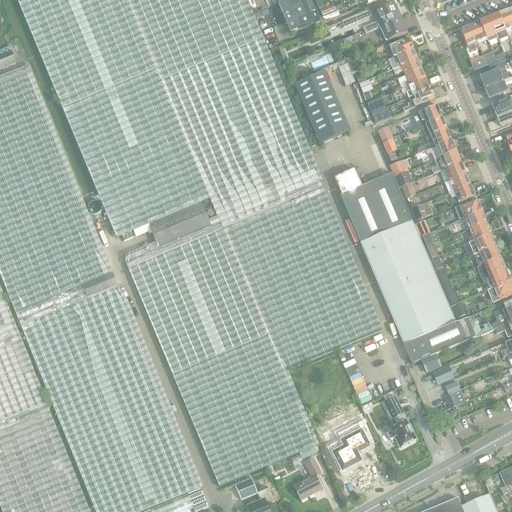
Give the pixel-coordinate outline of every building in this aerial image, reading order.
[(116,239),(148,226),(201,204),(212,228),(159,250),(156,243),(125,256),(125,263),(127,270),(128,269),(168,366),(219,488),(300,455),(303,461),(317,455),(314,449),(319,446),(288,372),(383,332),(321,183),(323,182),(256,21),(256,20),(253,16),(246,0),(16,0),(66,118),(116,239)] [(276,0),(291,35),(321,23),(311,0),(276,0)] [(321,0),(316,0),(314,1),(319,11),(325,8),(321,0)] [(338,5),(322,11),(324,16),(340,10),(338,5)] [(365,35),(382,28),(400,20),(398,13),(399,13),(396,8),(395,8),(395,7),(376,14),(379,22),(363,28),(365,35)] [(344,29),(365,20),(372,18),(369,11),(355,17),(341,23),(344,29)] [(511,20),(508,11),(498,15),(508,37),(511,34),(511,20)] [(261,12),(253,16),(256,20),(256,21),(263,18),(261,12)] [(338,12),(323,18),(325,20),(334,18),(339,16),(338,12)] [(508,37),(498,15),(489,19),(498,40),(498,41),(508,37)] [(488,44),(498,40),(489,19),(480,23),(487,40),(488,44)] [(403,28),(400,20),(382,28),(388,42),(406,34),(405,33),(406,32),(404,27),(403,28)] [(477,44),(487,40),(480,23),(470,26),(477,44)] [(467,48),(477,44),(470,26),(460,31),(467,48)] [(346,40),(349,46),(358,42),(356,36),(346,40)] [(349,46),(346,40),(337,44),(339,50),(349,46)] [(393,59),(396,58),(413,51),(413,50),(413,48),(412,44),(410,44),(408,40),(403,42),(389,48),(393,59)] [(0,50),(0,55),(1,58),(0,57),(0,70),(16,64),(11,53),(9,46),(0,50)] [(383,46),(375,49),(377,54),(385,50),(383,46)] [(282,48),(278,50),(284,65),(288,63),(282,48)] [(396,64),(398,69),(417,61),(413,51),(396,58),(398,63),(396,64)] [(504,54),(494,58),(496,63),(506,59),(504,54)] [(487,67),(496,63),(494,58),(485,62),(487,67)] [(484,59),(471,64),(475,73),(487,67),(485,62),(484,59)] [(511,59),(478,74),(485,90),(503,83),(500,76),(506,74),(504,69),(510,66),(511,69),(511,68),(511,59)] [(402,73),(404,78),(421,71),(417,61),(398,69),(392,71),(395,77),(402,73)] [(129,304),(117,288),(85,301),(80,288),(112,275),(95,233),(29,66),(0,77),(0,275),(39,372),(95,511),(143,511),(202,489),(183,439),(129,304)] [(401,91),(402,91),(426,81),(421,71),(404,78),(406,83),(399,86),(400,88),(401,91)] [(320,145),(350,133),(325,73),(295,86),(320,145)] [(356,77),(359,85),(367,82),(364,74),(356,77)] [(511,87),(509,80),(503,83),(485,90),(489,102),(490,101),(503,96),(505,101),(511,98),(511,87)] [(369,81),(367,82),(359,85),(361,89),(364,95),(369,93),(374,91),(370,83),(369,81)] [(409,100),(413,98),(430,91),(426,81),(402,91),(404,96),(407,94),(409,100)] [(413,98),(409,100),(411,104),(407,106),(408,108),(403,110),(404,114),(415,109),(434,101),(433,97),(433,96),(432,93),(431,92),(430,91),(413,98)] [(369,93),(364,95),(366,102),(372,99),(369,93)] [(511,100),(492,108),(496,118),(511,111),(511,100)] [(367,105),(371,115),(378,113),(384,110),(381,104),(379,105),(378,101),(367,105)] [(413,127),(414,131),(442,119),(437,108),(419,116),(422,123),(413,127)] [(511,111),(496,118),(500,128),(511,123),(511,111)] [(382,122),(378,113),(371,115),(375,125),(382,122)] [(427,130),(430,137),(447,130),(442,119),(414,131),(416,134),(427,130)] [(387,129),(378,132),(383,144),(392,140),(387,129)] [(430,151),(435,148),(452,141),(447,130),(430,137),(426,139),(429,146),(417,151),(419,155),(430,151)] [(388,155),(397,151),(392,140),(383,144),(388,155)] [(430,151),(434,162),(456,153),(452,141),(435,148),(430,151)] [(433,176),(440,173),(461,164),(456,153),(434,162),(437,169),(432,171),(433,176)] [(394,155),(389,157),(391,163),(397,160),(395,155),(394,155)] [(403,162),(390,168),(394,179),(408,173),(403,162)] [(461,164),(440,173),(445,184),(466,175),(461,164)] [(355,170),(334,179),(342,196),(340,197),(359,243),(360,245),(413,223),(392,175),(363,187),(355,170)] [(408,173),(394,179),(399,190),(402,189),(411,185),(412,185),(408,173)] [(466,175),(445,184),(449,195),(450,195),(471,186),(466,175)] [(407,200),(416,196),(411,185),(402,189),(407,200)] [(450,195),(452,200),(456,198),(459,205),(475,198),(471,186),(450,195)] [(460,222),(465,220),(465,219),(482,212),(480,207),(479,207),(477,200),(455,209),(460,222)] [(148,226),(156,243),(159,250),(212,228),(201,204),(148,226)] [(425,206),(420,208),(411,211),(416,222),(429,217),(425,206)] [(484,216),(482,212),(465,219),(465,220),(469,231),(486,224),(483,216),(484,216)] [(413,223),(360,245),(404,347),(456,325),(420,238),(415,227),(413,223)] [(469,231),(474,243),(491,236),(486,224),(469,231)] [(421,225),(415,227),(420,238),(425,236),(421,225)] [(430,235),(423,238),(427,248),(434,245),(430,235)] [(469,245),(474,257),(496,248),(491,236),(474,243),(469,245)] [(474,257),(479,269),(501,259),(496,248),(474,257)] [(439,258),(432,261),(436,272),(443,269),(439,258)] [(477,269),(482,281),(506,271),(501,259),(479,269),(477,269)] [(444,269),(436,273),(441,284),(449,281),(444,269)] [(486,293),(488,293),(511,283),(510,278),(509,278),(506,271),(482,281),(485,287),(488,286),(489,289),(485,291),(486,293)] [(117,288),(112,275),(80,288),(85,301),(117,288)] [(449,281),(441,284),(446,296),(454,293),(449,281)] [(511,283),(488,293),(493,304),(511,296),(511,283)] [(0,507),(2,511),(89,511),(51,413),(50,413),(0,289),(0,507)] [(454,293),(446,296),(451,308),(459,305),(454,293)] [(464,304),(452,310),(456,320),(466,316),(468,315),(464,304)] [(493,325),(492,326),(494,330),(495,331),(498,330),(511,323),(511,308),(506,312),(504,313),(503,310),(494,314),(498,323),(493,325)] [(473,317),(468,319),(472,328),(477,326),(479,325),(479,323),(479,322),(478,321),(477,320),(476,320),(475,320),(473,317)] [(468,319),(406,346),(414,364),(476,338),(472,328),(468,319)] [(511,323),(498,330),(495,331),(497,336),(500,334),(505,332),(508,339),(508,340),(511,337),(511,323)] [(504,359),(507,358),(511,355),(511,349),(501,354),(504,359)] [(421,363),(426,375),(442,368),(437,356),(421,363)] [(438,387),(455,380),(449,366),(432,373),(438,387)] [(511,383),(503,388),(505,394),(511,390),(511,383)] [(445,389),(449,397),(454,395),(461,392),(457,384),(445,389)] [(449,397),(444,399),(449,410),(458,406),(454,395),(449,397)] [(414,441),(415,440),(403,416),(404,416),(395,398),(384,404),(393,422),(395,421),(398,427),(391,431),(391,432),(386,435),(390,441),(394,438),(400,449),(400,448),(401,449),(407,446),(407,445),(408,444),(409,445),(415,442),(414,441)] [(341,442),(329,448),(343,473),(361,463),(357,455),(370,448),(369,446),(374,444),(364,422),(338,436),(341,442)] [(300,502),(322,491),(315,478),(320,475),(313,460),(304,464),(312,478),(293,488),(300,502)] [(511,487),(511,468),(499,474),(506,489),(510,488),(511,487)] [(247,509),(248,511),(268,511),(267,508),(268,508),(267,506),(275,503),(269,490),(257,494),(251,480),(235,487),(241,502),(257,495),(261,503),(247,509)] [(511,493),(510,488),(506,489),(499,491),(503,497),(507,494),(510,498),(511,497),(511,493)] [(200,490),(147,511),(198,511),(208,508),(200,490)] [(495,511),(489,496),(462,508),(463,511),(495,511)] [(427,511),(463,511),(462,508),(458,499),(427,511)]
